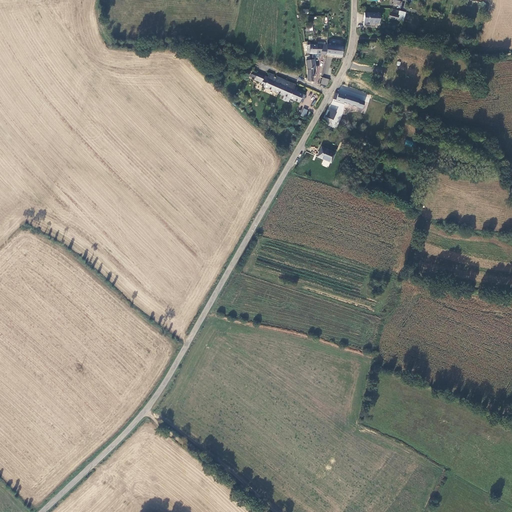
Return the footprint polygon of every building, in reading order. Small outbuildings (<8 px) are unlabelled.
[(403,21),(405,12),(400,11),(399,15),(390,13),(389,18),(403,21)] [(380,14),(365,13),(364,23),(379,23),(380,14)] [(310,54),(326,55),(327,45),(317,44),(317,45),(308,44),(307,53),(310,53),(310,54)] [(343,57),(343,47),(327,45),(326,55),(343,57)] [(306,56),(308,70),(313,69),(315,69),(315,67),(314,60),(311,60),(310,55),(306,56)] [(262,82),(264,77),(265,76),(265,75),(258,73),(255,80),(262,82)] [(274,75),(270,73),(268,77),(267,79),(264,86),(264,87),(281,94),(281,95),(287,81),(277,77),(277,78),(274,77),(274,75)] [(321,84),(327,86),(329,79),(323,77),(321,84)] [(295,84),(287,81),(281,95),(299,103),(299,101),(303,102),(306,95),(293,89),(295,84)] [(334,94),(332,99),(362,108),(364,101),(358,99),(358,98),(346,94),(345,95),(335,92),(334,94)] [(335,153),(321,147),(318,157),(331,163),(335,153)]
